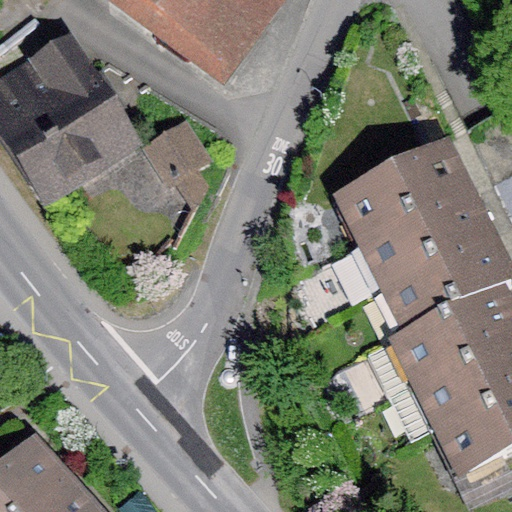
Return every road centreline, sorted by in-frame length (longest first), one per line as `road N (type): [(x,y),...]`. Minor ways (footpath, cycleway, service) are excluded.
road 1 (residential): [(137,405),(207,334),(229,262),(341,0)]
road 2 (unknown): [(91,0),(281,140)]
road 3 (tertiary): [(0,241),(137,405)]
road 4 (tertiary): [(137,405),(230,511)]
